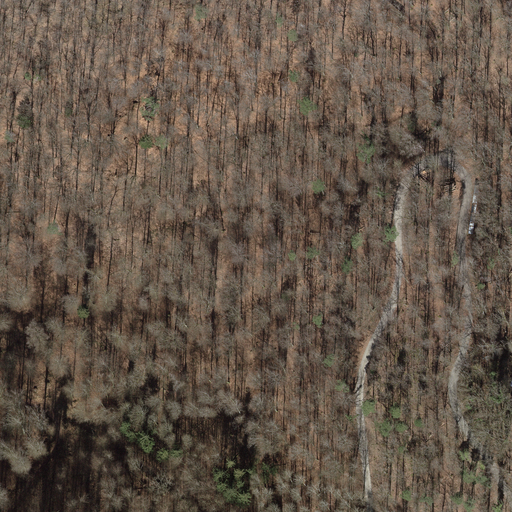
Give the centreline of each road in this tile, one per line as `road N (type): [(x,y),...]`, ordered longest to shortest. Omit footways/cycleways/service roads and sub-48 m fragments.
road 1 (track): [(369,511),(362,370),(391,307),(406,177),(427,160),(448,158)]
road 2 (track): [(448,158),(469,184),(462,239),(468,340),(453,396),(464,427),(511,495)]
